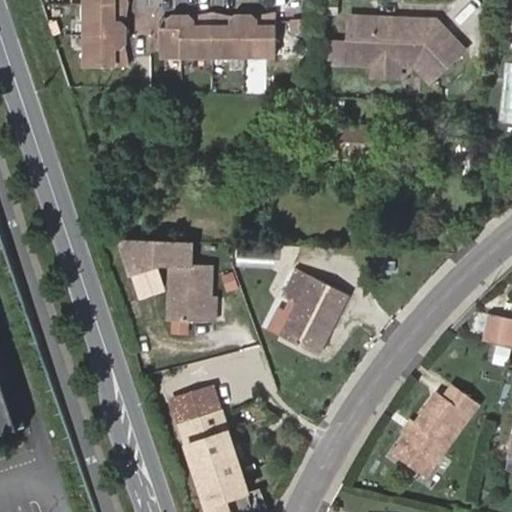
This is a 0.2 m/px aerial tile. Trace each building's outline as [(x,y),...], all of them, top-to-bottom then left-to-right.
[(112,0),(95,0),(96,32),(136,32),(136,1),(112,0)] [(169,53),(196,54),(197,14),(170,13),(169,53)] [(196,54),(225,56),(226,15),(197,14),(196,54)] [(225,56),(254,57),(254,16),(226,15),(225,56)] [(254,16),(254,57),(283,59),(285,17),(254,16)] [(438,19),(354,16),(352,62),(363,63),(403,64),(420,64),(430,78),(464,50),(461,46),(438,19)] [(297,22),(297,33),(310,33),(310,22),(297,22)] [(136,32),(96,32),(95,64),(135,65),(136,52),(136,32)] [(475,47),(476,34),(461,33),(461,46),(475,47)] [(511,122),(511,62),(505,62),(501,122),(511,122)] [(403,64),(363,63),(363,75),(403,76),(403,64)] [(376,161),(377,123),(318,122),(318,160),(376,161)] [(471,147),(456,147),(456,175),(470,176),(471,147)] [(193,262),(194,240),(123,237),(124,241),(144,242),(151,265),(162,261),(175,261),(193,262)] [(144,242),(124,241),(136,278),(154,273),(151,265),(144,242)] [(193,262),(175,261),(172,317),(212,319),(213,293),(215,263),(193,262)] [(330,323),(337,326),(352,293),(299,267),(286,295),(299,301),(283,334),(317,350),(330,323)] [(159,290),(154,273),(136,278),(142,296),(159,290)] [(511,326),(485,321),(479,345),(509,352),(511,340),(511,326)] [(324,353),(337,326),(330,323),(317,350),(324,353)] [(0,431),(24,425),(0,349),(0,431)] [(171,400),(180,425),(222,411),(214,386),(171,400)] [(411,431),(402,442),(390,459),(422,482),(473,411),(448,392),(437,407),(431,402),(411,431)] [(222,411),(180,425),(207,511),(230,511),(226,498),(248,491),(222,411)] [(397,438),(402,442),(411,431),(405,426),(397,438)]
